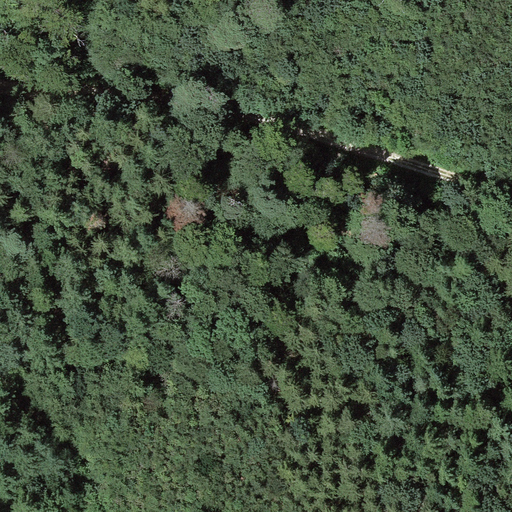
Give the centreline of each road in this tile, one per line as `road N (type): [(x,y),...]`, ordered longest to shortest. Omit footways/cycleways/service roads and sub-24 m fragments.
road 1 (track): [(0,84),(206,107),(323,133),(511,199)]
road 2 (track): [(477,190),(279,0)]
road 3 (track): [(0,388),(65,425),(103,485),(108,511)]
